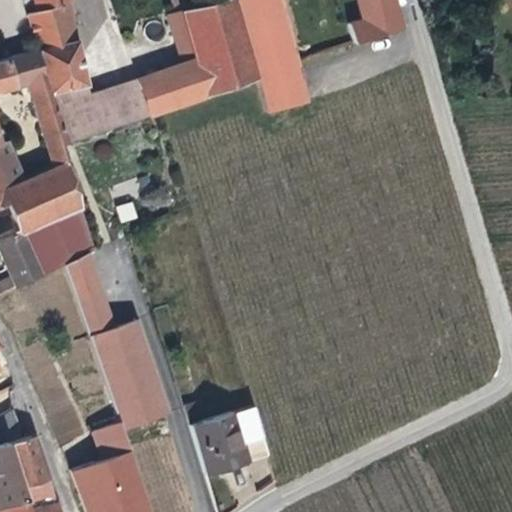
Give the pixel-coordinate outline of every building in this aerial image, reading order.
[(27,0),(30,13),(47,9),(51,23),(54,22),(66,19),(62,0),(27,0)] [(173,66),(159,71),(170,106),(248,79),(291,64),(275,0),(218,0),(178,12),(160,18),(164,36),(180,32),(188,61),(173,66)] [(350,0),(357,20),(391,11),(387,0),(350,0)] [(164,12),(159,13),(160,18),(178,12),(175,1),(167,3),(168,10),(164,12)] [(21,16),(30,50),(32,49),(56,44),(51,23),(47,9),(30,13),(21,16)] [(66,19),(54,22),(60,45),(71,42),(66,19)] [(56,44),(32,49),(47,95),(80,88),(81,88),(71,42),(60,45),(54,22),(51,23),(56,44)] [(164,36),(173,66),(188,61),(180,32),(164,36)] [(47,95),(32,49),(30,50),(0,57),(0,191),(61,163),(55,147),(63,144),(47,95)] [(291,64),(248,79),(257,113),(300,102),(291,64)] [(129,81),(140,117),(170,106),(159,71),(129,81)] [(47,95),(63,144),(140,117),(129,81),(83,96),(80,88),(47,95)] [(0,191),(0,202),(1,202),(14,230),(74,208),(61,163),(0,191)] [(120,223),(137,218),(132,201),(115,206),(120,223)] [(87,251),(74,208),(14,230),(35,276),(61,264),(76,256),(82,254),(87,251)] [(35,276),(14,230),(0,235),(0,262),(11,289),(35,276)] [(107,328),(82,254),(76,256),(61,264),(114,422),(117,430),(165,413),(132,319),(107,328)] [(191,403),(179,407),(183,421),(195,416),(191,403)] [(246,407),(185,425),(199,473),(261,456),(246,407)] [(0,430),(11,426),(7,416),(3,409),(0,410),(0,430)] [(117,430),(114,422),(78,435),(88,463),(123,450),(117,430)] [(29,497),(21,500),(17,487),(24,484),(41,478),(25,434),(1,445),(0,444),(0,511),(53,511),(50,502),(33,507),(29,497)] [(88,463),(58,474),(72,511),(144,511),(123,450),(88,463)] [(21,500),(29,497),(24,484),(17,487),(21,500)]
